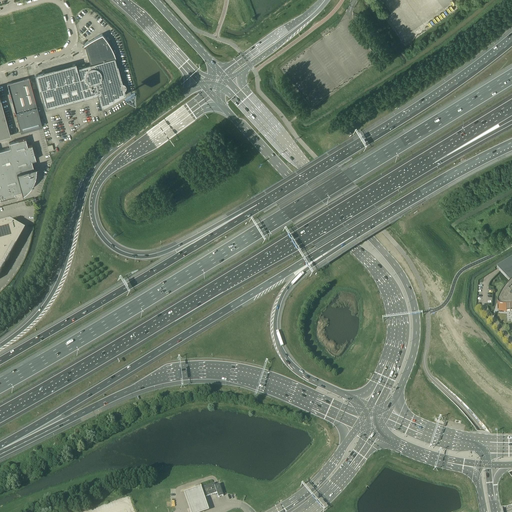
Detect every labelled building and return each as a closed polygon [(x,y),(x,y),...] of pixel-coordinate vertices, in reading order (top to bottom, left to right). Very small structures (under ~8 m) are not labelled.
[(99,35),(97,36),(95,37),(92,39),(90,40),(88,42),(86,43),(84,45),(85,45),(85,47),(89,60),(90,64),(84,65),(84,64),(81,65),(81,66),(76,68),(75,64),(72,64),(72,65),(47,71),(44,72),(41,73),(42,73),(38,74),(36,74),(37,78),(45,109),(98,94),(102,107),(125,94),(123,89),(125,88),(125,86),(125,85),(123,83),(122,83),(115,57),(115,58),(116,58),(115,56),(114,53),(113,51),(112,49),(111,46),(110,44),(108,42),(107,40),(105,38),(104,36),(102,34),(99,35)] [(29,78),(7,84),(8,84),(18,123),(21,132),(34,128),(42,126),(30,84),(29,78)] [(0,137),(10,135),(0,97),(0,137)] [(27,145),(25,138),(26,138),(8,142),(10,147),(0,150),(0,198),(0,199),(16,195),(15,195),(14,193),(22,191),(22,193),(23,193),(25,192),(28,190),(30,187),(32,185),(33,182),(34,180),(34,179),(35,176),(36,175),(36,172),(36,171),(36,169),(36,168),(36,167),(33,167),(31,160),(36,159),(32,146),(32,145),(32,144),(27,145)] [(20,229),(9,223),(0,224),(0,273),(9,257),(15,246),(24,231),(20,229)] [(511,259),(497,269),(499,271),(511,284),(511,285),(510,288),(507,291),(504,295),(502,298),(500,301),(498,305),(497,308),(498,309),(498,307),(499,307),(500,309),(500,310),(499,310),(498,311),(502,311),(506,311),(510,311),(511,311),(511,259)] [(215,486),(214,484),(200,488),(204,498),(217,493),(218,498),(221,497),(223,496),(219,484),(217,485),(215,486)] [(203,511),(208,510),(204,498),(200,488),(200,487),(183,492),(189,511),(203,511)]
